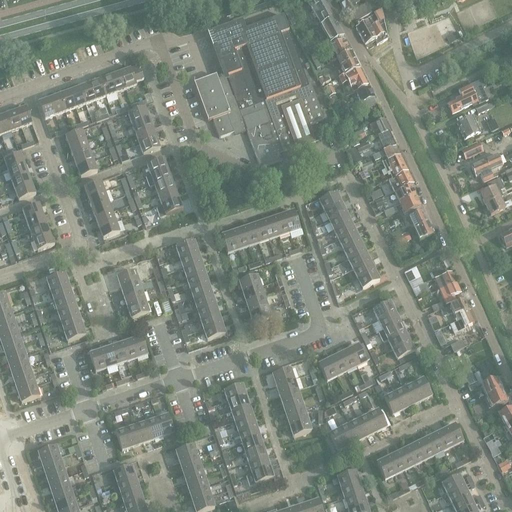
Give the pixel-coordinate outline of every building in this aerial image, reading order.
[(324,3),(322,0),(310,0),(307,1),(312,10),(324,3)] [(352,0),(341,0),(339,1),(338,2),(347,19),(350,17),(354,24),(371,16),(366,7),(356,12),(354,7),(356,5),(354,0),(353,1),(352,0)] [(406,12),(433,0),(401,0),(406,12)] [(333,19),(324,3),(312,10),(319,22),(321,26),(333,19)] [(289,8),(284,11),(289,21),(292,19),(294,18),(289,8)] [(366,25),(357,29),(356,30),(365,47),(374,42),(376,47),(388,41),(381,13),(365,22),(366,25)] [(246,25),(213,37),(212,37),(225,74),(216,78),(216,77),(194,85),(208,123),(213,122),(219,139),(230,135),(231,137),(246,132),(260,170),(282,162),(279,154),(295,148),(295,150),(315,143),(309,126),(324,121),(311,85),(308,86),(283,18),(248,31),(246,25)] [(343,37),(333,19),(321,26),(316,29),(322,40),(326,37),(330,44),(343,37)] [(352,54),(345,41),(329,49),(335,62),(337,61),(352,54)] [(356,62),(352,54),(337,61),(341,69),(356,62)] [(359,69),(356,62),(341,69),(344,74),(341,76),(342,78),(359,69)] [(144,82),(139,68),(120,75),(126,91),(137,88),(135,85),(144,82)] [(368,86),(359,69),(342,78),(340,79),(343,85),(349,82),(349,83),(348,84),(349,87),(351,87),(354,93),(368,86)] [(126,91),(120,75),(110,78),(116,95),(126,91)] [(116,95),(110,78),(100,82),(106,99),(116,95)] [(322,87),(331,82),(328,78),(323,81),(322,78),(318,80),(322,87)] [(461,99),(447,105),(452,116),(473,107),(474,109),(475,108),(486,103),(488,102),(482,88),(484,87),(481,81),(458,92),(461,99)] [(106,99),(100,82),(89,86),(96,103),(106,99)] [(96,103),(89,86),(79,90),(85,106),(96,103)] [(85,106),(79,90),(69,93),(75,110),(85,106)] [(361,105),(374,99),(370,91),(357,97),(361,105)] [(75,110),(69,93),(59,97),(65,114),(75,110)] [(150,95),(144,97),(146,101),(147,105),(153,103),(150,95)] [(65,114),(59,97),(49,101),(55,118),(65,114)] [(55,118),(49,101),(38,105),(45,121),(55,118)] [(486,103),(475,108),(479,116),(489,111),(486,103)] [(32,126),(26,109),(15,113),(21,130),(32,126)] [(149,120),(145,109),(128,115),(132,126),(149,120)] [(21,130),(15,113),(5,117),(11,134),(21,130)] [(11,134),(5,117),(0,118),(0,134),(1,137),(11,134)] [(473,119),(457,126),(465,142),(481,135),(473,119)] [(149,120),(132,126),(136,136),(152,130),(149,120)] [(385,120),(370,127),(376,139),(379,138),(390,133),(390,132),(385,120)] [(152,130),(136,136),(139,146),(156,140),(152,130)] [(86,143),(82,132),(65,139),(69,149),(86,143)] [(359,132),(348,137),(351,144),(358,142),(363,139),(359,132)] [(396,147),(390,133),(379,138),(385,152),(396,147)] [(156,140),(139,146),(143,157),(160,151),(156,140)] [(90,153),(86,143),(69,149),(73,159),(90,153)] [(371,150),(368,144),(357,149),(360,156),(371,150)] [(483,154),(479,145),(462,153),(466,161),(483,154)] [(396,147),(385,152),(374,157),(376,161),(386,156),(388,162),(400,156),(396,147)] [(124,159),(120,160),(122,164),(130,162),(126,152),(122,153),(124,159)] [(90,153),(73,159),(77,169),(93,163),(90,153)] [(24,166),(20,155),(4,161),(8,172),(24,166)] [(400,156),(388,162),(383,164),(388,176),(390,175),(393,180),(408,173),(400,156)] [(472,169),(476,179),(481,177),(484,184),(498,178),(497,174),(492,177),(490,173),(503,167),(498,157),(472,169)] [(147,166),(151,177),(167,171),(163,160),(147,166)] [(93,163),(77,169),(81,180),(97,174),(93,163)] [(28,176),(24,166),(8,172),(11,182),(28,176)] [(167,171),(151,177),(146,179),(149,189),(154,187),(171,181),(167,171)] [(393,180),(389,182),(394,193),(411,185),(413,184),(412,181),(408,173),(393,180)] [(32,186),(28,176),(11,182),(15,192),(32,186)] [(490,191),(480,195),(485,206),(500,199),(503,198),(500,192),(505,190),(500,180),(487,185),(490,191)] [(171,181),(154,187),(158,197),(175,191),(171,181)] [(84,189),(88,200),(105,194),(101,183),(84,189)] [(32,186),(15,192),(19,203),(35,196),(32,186)] [(417,198),(412,188),(396,195),(400,205),(417,198)] [(175,191),(158,197),(162,207),(178,201),(175,191)] [(383,197),(380,191),(370,196),(373,201),(383,197)] [(109,192),(105,194),(88,200),(92,210),(108,204),(113,202),(109,192)] [(336,194),(319,203),(324,213),(341,205),(336,194)] [(421,208),(417,198),(400,205),(395,207),(398,213),(403,211),(405,215),(421,208)] [(500,199),(485,206),(491,217),(511,207),(511,204),(511,202),(503,205),(500,199)] [(376,203),(375,203),(378,209),(379,208),(384,206),(382,200),(376,203)] [(162,207),(156,209),(160,220),(182,212),(178,201),(162,207)] [(108,204),(92,210),(95,220),(112,214),(108,204)] [(341,205),(324,213),(329,223),(346,214),(341,205)] [(22,212),(26,223),(43,216),(39,206),(22,212)] [(398,213),(395,207),(384,213),(387,219),(398,213)] [(294,213),(283,217),(290,235),(300,231),(294,213)] [(409,220),(414,231),(429,225),(423,213),(409,220)] [(112,214),(95,220),(99,230),(116,224),(112,214)] [(346,214),(329,223),(334,232),(351,224),(346,214)] [(43,216),(26,223),(30,233),(47,227),(43,216)] [(283,217),(273,220),(279,238),(290,235),(283,217)] [(273,220),(263,224),(269,242),(279,238),(273,220)] [(116,224),(99,230),(103,241),(120,235),(116,224)] [(263,224),(253,227),(259,245),(269,242),(263,224)] [(351,224),(334,232),(339,242),(356,234),(351,224)] [(429,225),(414,231),(420,243),(434,237),(429,225)] [(47,227),(30,233),(34,243),(50,237),(47,227)] [(253,227),(243,231),(249,249),(259,245),(253,227)] [(243,231),(232,234),(238,252),(249,249),(243,231)] [(506,249),(506,250),(511,247),(511,231),(500,237),(503,244),(502,246),(503,249),(506,249)] [(400,232),(391,236),(393,240),(402,236),(400,232)] [(232,234),(222,238),(228,256),(238,252),(232,234)] [(356,234),(339,242),(343,252),(360,244),(356,234)] [(407,235),(396,241),(399,247),(410,242),(407,235)] [(50,237),(34,243),(38,253),(54,247),(50,237)] [(176,250),(180,260),(198,254),(194,244),(176,250)] [(360,244),(343,252),(348,262),(365,253),(360,244)] [(365,253),(348,262),(353,271),(370,263),(365,253)] [(198,254),(180,260),(183,270),(201,265),(198,254)] [(370,263),(353,271),(358,281),(375,273),(370,263)] [(201,265),(183,270),(187,281),(205,275),(201,265)] [(117,279),(121,290),(139,284),(135,273),(117,279)] [(375,273),(358,281),(362,291),(379,282),(375,273)] [(457,284),(452,274),(435,281),(439,291),(457,284)] [(205,275),(187,281),(190,291),(208,285),(205,275)] [(47,282),(50,293),(68,287),(65,276),(47,282)] [(239,284),(243,295),(261,289),(257,278),(239,284)] [(139,284),(121,290),(124,300),(142,294),(139,284)] [(461,294),(457,284),(439,291),(446,307),(456,303),(454,297),(461,294)] [(208,285),(190,291),(194,301),(211,295),(208,285)] [(423,296),(430,293),(426,285),(419,288),(423,296)] [(68,287),(50,293),(54,303),(72,297),(68,287)] [(261,289),(243,295),(246,305),(264,299),(261,289)] [(142,294),(124,300),(128,311),(146,305),(142,294)] [(211,295),(194,301),(197,311),(215,305),(211,295)] [(0,297),(0,309),(8,306),(5,296),(0,297)] [(72,297),(54,303),(57,313),(75,307),(72,297)] [(264,299),(246,305),(250,315),(268,309),(264,299)] [(444,310),(441,312),(444,319),(453,315),(454,317),(468,311),(464,302),(444,310)] [(373,312),(378,322),(395,314),(390,304),(373,312)] [(431,309),(434,315),(441,312),(444,310),(441,304),(431,309)] [(146,305),(128,311),(131,321),(149,315),(146,305)] [(215,305),(197,311),(201,322),(218,316),(215,305)] [(8,306),(0,309),(0,320),(12,317),(8,306)] [(75,307),(57,313),(60,323),(79,318),(75,307)] [(268,309),(250,315),(253,326),(276,318),(272,307),(268,309)] [(468,311),(454,317),(457,323),(450,326),(455,336),(464,331),(463,329),(474,324),(469,311),(468,311)] [(378,322),(372,325),(377,335),(378,335),(400,324),(395,314),(378,322)] [(218,316),(201,322),(204,332),(222,326),(218,316)] [(12,317),(0,320),(0,331),(15,327),(12,317)] [(79,318),(60,323),(64,334),(82,328),(79,318)] [(435,318),(428,321),(431,326),(438,323),(435,318)] [(405,334),(400,324),(378,335),(383,345),(388,342),(405,334)] [(222,326),(204,332),(208,342),(225,336),(222,326)] [(15,327),(0,331),(0,341),(1,343),(19,337),(15,327)] [(82,328),(64,334),(67,344),(85,338),(82,328)] [(440,333),(435,335),(440,348),(446,345),(440,333)] [(405,334),(388,342),(393,352),(410,344),(405,334)] [(19,337),(1,343),(4,354),(22,348),(19,337)] [(142,339),(131,342),(137,360),(148,356),(142,339)] [(131,342),(121,346),(127,363),(137,360),(131,342)] [(464,349),(461,342),(450,347),(454,354),(464,349)] [(410,344),(393,352),(397,361),(414,353),(410,344)] [(121,346),(111,349),(116,367),(127,363),(121,346)] [(358,347),(348,352),(356,369),(366,364),(358,347)] [(22,348),(4,354),(8,364),(26,358),(22,348)] [(111,349),(100,353),(106,370),(116,367),(111,349)] [(348,352),(338,357),(346,373),(356,369),(348,352)] [(96,374),(106,370),(100,353),(90,356),(96,374)] [(338,357),(329,361),(337,378),(346,373),(338,357)] [(26,358),(8,364),(11,374),(29,368),(26,358)] [(327,383),(337,378),(329,361),(319,366),(327,383)] [(29,368),(11,374),(14,384),(32,378),(29,368)] [(273,377),(276,387),(294,381),(290,371),(273,377)] [(32,378),(14,384),(18,395),(36,389),(32,378)] [(482,389),(475,392),(479,401),(486,398),(487,399),(505,391),(502,384),(500,385),(498,380),(482,388),(482,389)] [(294,381),(276,387),(280,397),(297,392),(294,381)] [(424,381),(414,386),(422,403),(432,398),(424,381)] [(414,386),(404,390),(412,408),(422,403),(414,386)] [(224,393),(228,403),(246,398),(242,387),(224,393)] [(36,389),(18,395),(21,405),(39,399),(36,389)] [(404,390),(394,395),(403,412),(412,408),(404,390)] [(505,391),(487,399),(492,411),(508,403),(506,398),(508,398),(505,391)] [(283,408),(301,402),(297,392),(280,397),(283,408)] [(392,417),(403,412),(394,395),(384,400),(392,417)] [(246,398),(228,403),(231,414),(249,408),(246,398)] [(304,412),(301,402),(283,408),(287,418),(304,412)] [(249,408),(231,414),(235,424),(253,418),(249,408)] [(511,408),(504,414),(499,417),(505,427),(511,423),(511,408)] [(166,412),(155,416),(157,421),(163,438),(174,435),(166,412)] [(304,412),(287,418),(290,428),(308,422),(304,412)] [(379,412),(369,417),(377,434),(387,429),(379,412)] [(145,420),(147,424),(153,442),(163,438),(157,421),(155,416),(145,420)] [(369,417),(359,422),(367,439),(377,434),(369,417)] [(253,418),(235,424),(238,434),(256,428),(253,418)] [(308,422),(290,428),(294,439),(311,433),(308,422)] [(359,422),(349,426),(357,444),(367,439),(359,422)] [(147,424),(137,428),(143,445),(153,442),(147,424)] [(349,426),(340,431),(348,448),(357,444),(349,426)] [(455,426),(445,431),(453,448),(463,443),(455,426)] [(137,428),(126,431),(132,449),(143,445),(137,428)] [(238,434),(232,436),(236,446),(242,444),(259,438),(256,428),(238,434)] [(122,452),(132,449),(126,431),(116,435),(122,452)] [(338,453),(348,448),(340,431),(329,436),(338,453)] [(445,431),(435,436),(444,453),(453,448),(445,431)] [(435,436),(426,441),(434,458),(444,453),(435,436)] [(259,438),(242,444),(245,454),(263,449),(259,438)] [(426,441),(416,446),(424,463),(434,458),(426,441)] [(492,443),(486,446),(490,453),(496,450),(494,447),(492,443)] [(499,449),(498,449),(501,455),(503,454),(510,450),(507,444),(499,449)] [(416,446),(406,450),(415,467),(424,463),(416,446)] [(176,453),(179,464),(197,458),(193,447),(176,453)] [(38,454),(42,465),(60,459),(56,449),(38,454)] [(263,449),(245,454),(249,465),(266,459),(263,449)] [(406,450),(397,455),(405,472),(415,467),(406,450)] [(397,455),(387,460),(395,477),(405,472),(397,455)] [(197,458),(179,464),(183,474),(200,468),(197,458)] [(60,459),(42,465),(45,475),(63,469),(60,459)] [(266,459),(249,465),(252,475),(270,469),(266,459)] [(385,482),(395,477),(387,460),(376,465),(385,482)] [(505,464),(498,467),(502,474),(508,470),(506,466),(505,464)] [(114,474),(117,485),(135,479),(131,468),(114,474)] [(200,468),(183,474),(186,485),(204,479),(200,468)] [(63,469),(45,475),(49,486),(66,480),(63,469)] [(252,475),(246,477),(250,488),(273,480),(270,469),(252,475)] [(355,473),(337,479),(341,490),(359,484),(355,473)] [(442,486),(447,496),(464,488),(459,477),(442,486)] [(135,479),(117,485),(121,495),(138,489),(135,479)] [(204,479),(186,485),(190,495),(207,489),(204,479)] [(66,480),(49,486),(52,496),(70,490),(66,480)] [(359,484),(341,490),(344,500),(362,494),(359,484)] [(464,488),(447,496),(452,506),(469,497),(464,488)] [(138,489),(121,495),(124,505),(142,499),(138,489)] [(207,489),(190,495),(193,505),(211,499),(207,489)] [(70,490),(52,496),(56,506),(73,500),(70,490)] [(362,494),(344,500),(348,510),(366,504),(362,494)] [(469,497),(452,506),(454,511),(463,511),(474,507),(469,497)] [(142,499),(124,505),(126,511),(138,511),(145,510),(142,499)] [(211,499),(193,505),(195,511),(207,511),(214,510),(211,499)] [(73,500),(56,506),(57,511),(72,511),(77,511),(73,500)] [(233,502),(228,504),(230,511),(236,510),(233,502)] [(322,511),(319,502),(308,505),(310,511),(322,511)]
